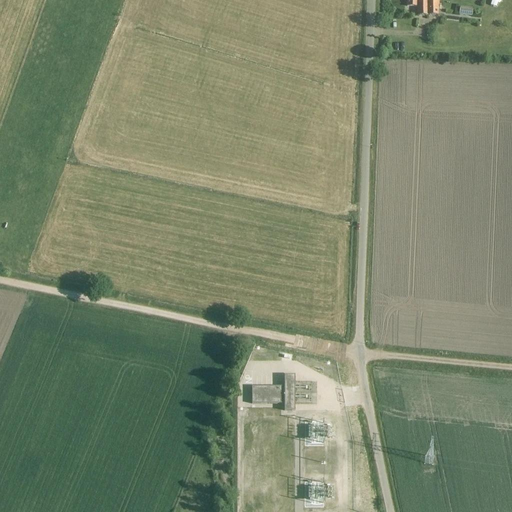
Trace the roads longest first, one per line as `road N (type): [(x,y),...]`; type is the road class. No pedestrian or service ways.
road 1 (track): [(511,368),(359,353),(0,284)]
road 2 (unclassified): [(388,511),(359,353),(371,0)]
